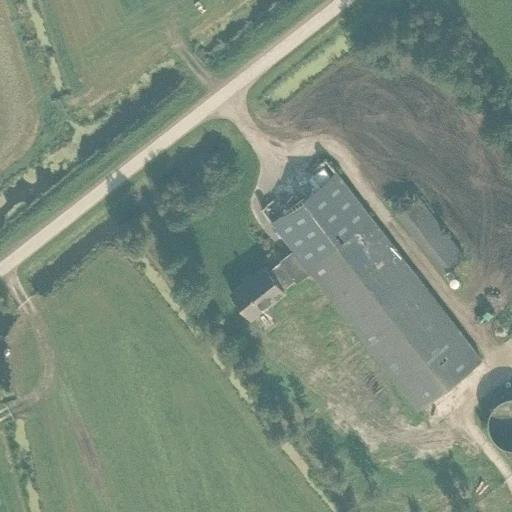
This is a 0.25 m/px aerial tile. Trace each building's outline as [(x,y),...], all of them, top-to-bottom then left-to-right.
[(481,359),(363,209),(324,159),(260,209),(293,251),(280,261),(267,271),(264,267),(230,293),(250,318),(283,292),(281,289),(294,279),(296,282),(309,272),(416,409),(481,359)] [(442,274),(464,257),(418,197),(396,214),(442,274)] [(396,209),(403,204),(398,198),(391,203),(396,209)] [(511,447),(511,395),(509,396),(505,397),(501,398),(497,400),(494,403),(492,406),(490,410),(488,413),(487,417),(487,421),(487,425),(488,429),(490,433),(492,437),(494,440),(497,442),(501,444),(505,446),(509,447),(511,447)] [(384,483),(379,481),(375,492),(380,494),(384,483)]
